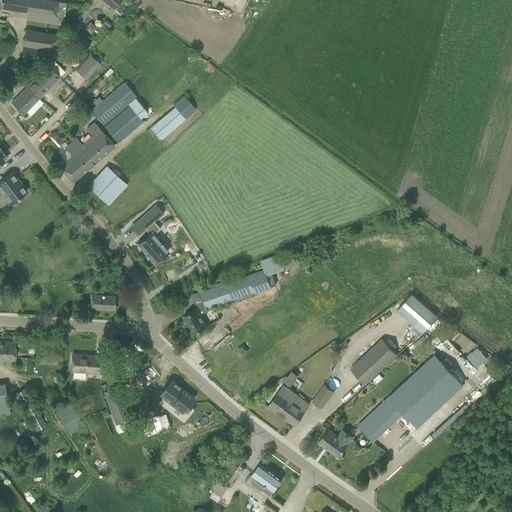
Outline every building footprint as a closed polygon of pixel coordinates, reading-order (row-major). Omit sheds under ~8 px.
[(67,3),(46,0),(0,0),(0,4),(0,8),(28,13),(27,19),(63,25),(67,3)] [(101,0),(114,10),(121,0),(101,0)] [(25,29),(23,45),(51,50),(62,35),(25,29)] [(76,71),(86,80),(100,64),(90,54),(76,71)] [(53,61),(28,87),(40,98),(59,79),(61,77),(60,77),(64,72),(53,61)] [(15,88),(22,83),(14,72),(7,77),(15,88)] [(128,104),(136,97),(137,97),(124,83),(123,83),(121,81),(117,84),(117,83),(111,88),(114,92),(91,110),(103,125),(128,104)] [(30,107),(40,98),(28,87),(11,102),(23,114),(30,107)] [(174,107),(150,128),(160,140),(196,110),(184,96),(173,105),(174,107)] [(139,101),(136,97),(128,104),(129,106),(104,126),(117,142),(143,122),(140,118),(148,112),(139,101)] [(93,138),(84,146),(96,161),(114,145),(94,122),(86,129),(93,138)] [(72,181),(96,161),(84,146),(76,138),(65,148),(72,156),(60,167),(72,181)] [(88,186),(106,203),(123,184),(105,168),(88,186)] [(12,172),(0,181),(0,192),(9,204),(26,191),(12,172)] [(142,239),(136,244),(146,255),(146,254),(154,263),(168,252),(161,243),(162,243),(160,241),(160,242),(153,235),(160,229),(154,222),(163,214),(163,213),(162,213),(162,214),(160,216),(153,208),(155,205),(155,206),(156,205),(155,204),(139,219),(150,232),(142,239)] [(279,267),(275,255),(262,259),(267,274),(281,270),(279,266),(279,267)] [(206,326),(200,315),(207,311),(206,309),(254,292),(254,294),(270,288),(263,269),(200,292),(203,301),(194,304),(196,309),(183,316),(192,334),(206,326)] [(2,272),(0,272),(0,281),(4,291),(13,286),(8,275),(5,277),(2,272)] [(412,293),(397,309),(422,332),(437,316),(412,293)] [(115,296),(91,294),(90,308),(114,309),(115,296)] [(398,354),(383,338),(350,368),(365,384),(398,354)] [(0,360),(15,361),(15,342),(0,341),(0,360)] [(467,357),(478,368),(488,357),(478,347),(467,357)] [(19,349),(18,357),(38,358),(38,363),(57,364),(58,350),(33,349),(33,350),(19,349)] [(403,413),(416,427),(463,384),(434,353),(358,424),(373,441),(403,413)] [(70,371),(74,371),(73,379),(85,379),(86,372),(102,373),(104,356),(72,354),(70,371)] [(32,373),(32,358),(18,358),(18,373),(32,373)] [(292,386),(300,374),(293,369),(284,381),(292,386)] [(173,383),(171,380),(158,393),(160,395),(155,401),(167,412),(173,407),(178,412),(191,399),(178,387),(178,386),(177,387),(174,383),(173,382),(173,383)] [(5,383),(0,383),(0,415),(10,414),(5,383)] [(118,386),(103,392),(116,425),(130,420),(118,386)] [(304,411),(293,403),(297,397),(282,386),(268,406),(276,412),(277,411),(294,424),(304,411)] [(332,392),(323,386),(311,402),(320,408),(332,392)] [(26,388),(14,394),(35,432),(47,425),(26,388)] [(86,425),(74,403),(57,412),(70,435),(86,425)] [(163,414),(137,423),(142,438),(169,428),(163,414)] [(31,427),(27,419),(19,423),(23,431),(31,427)] [(352,437),(341,429),(337,434),(328,428),(318,442),(338,456),(347,444),(347,443),(352,437)] [(216,481),(224,486),(244,457),(236,452),(216,481)] [(269,496),(281,479),(278,477),(279,477),(278,476),(277,478),(275,476),(276,475),(259,463),(250,475),(265,485),(261,490),(269,496)]
